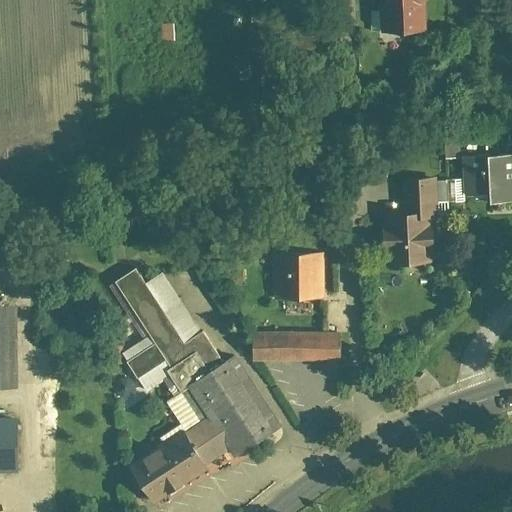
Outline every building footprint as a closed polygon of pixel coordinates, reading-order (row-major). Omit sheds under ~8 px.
[(420,0),(380,0),(381,29),(421,28),(420,0)] [(511,190),(511,152),(462,154),(463,191),(511,190)] [(423,214),(380,215),(381,263),(424,262),(423,214)] [(319,254),(273,255),(273,294),(319,294),(319,254)] [(111,281),(144,338),(119,352),(143,392),(162,381),(170,393),(181,387),(177,381),(173,383),(167,373),(204,352),(202,347),(205,345),(161,271),(142,282),(134,268),(111,281)] [(0,382),(12,382),(11,306),(0,306),(0,382)] [(340,334),(254,330),(254,354),(339,357),(340,334)] [(146,500),(270,421),(229,356),(175,391),(197,426),(127,471),(146,500)] [(0,456),(11,457),(11,417),(0,417),(0,456)]
